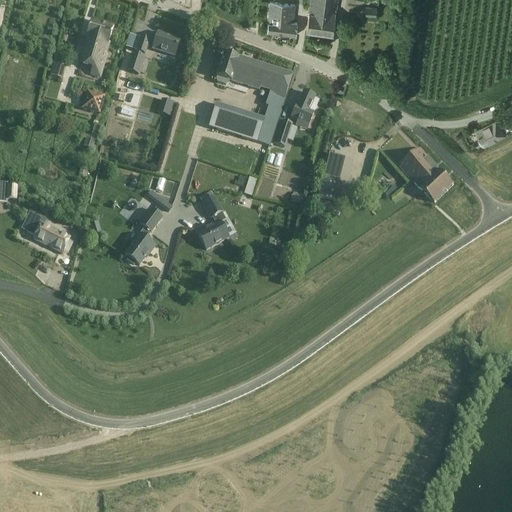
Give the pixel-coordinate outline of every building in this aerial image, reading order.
[(309,13),(306,32),(333,35),(337,0),(310,0),(309,13)] [(268,23),(267,31),(296,35),(297,23),(293,23),(295,5),(269,2),(267,23),(268,23)] [(365,7),(364,16),(376,17),(377,8),(365,7)] [(86,38),(78,63),(92,67),(90,75),(99,78),(109,44),(108,44),(113,28),(91,22),(86,38)] [(174,57),(179,40),(157,33),(152,49),(174,57)] [(141,37),(136,53),(146,56),(150,40),(141,37)] [(278,98),(284,100),(293,74),(238,57),(238,59),(224,54),(216,77),(217,77),(216,81),(217,84),(226,86),(228,86),(229,81),(259,91),(259,89),(268,91),(270,93),(278,98)] [(54,63),(50,76),(61,80),(65,66),(54,63)] [(105,97),(87,91),(81,110),(99,116),(105,97)] [(315,97),(303,92),(297,107),(296,106),(291,118),(309,126),(314,114),(309,112),(315,97)] [(257,143),(270,147),(270,144),(271,144),(278,121),(279,119),(285,100),(284,100),(278,98),(270,93),(265,106),(268,107),(264,119),(257,143)] [(208,128),(210,129),(257,143),(264,119),(216,104),(208,128)] [(511,130),(511,120),(510,116),(500,121),(506,133),(511,130)] [(507,136),(496,121),(474,132),(484,148),(507,136)] [(292,125),(283,122),(275,146),(285,149),(292,125)] [(94,124),(92,134),(98,135),(100,125),(94,124)] [(87,137),(83,146),(95,151),(99,142),(87,137)] [(421,150),(400,169),(419,189),(420,190),(434,204),(453,185),(439,171),(421,150)] [(249,177),(244,194),(252,197),(257,180),(249,177)] [(322,180),(317,201),(337,206),(342,185),(322,180)] [(16,189),(8,188),(7,201),(15,201),(16,189)] [(147,197),(168,213),(172,208),(151,192),(147,197)] [(197,235),(206,251),(229,239),(220,223),(225,221),(221,214),(222,213),(213,197),(202,203),(211,220),(212,219),(216,225),(197,235)] [(139,267),(149,254),(150,254),(155,247),(145,239),(150,233),(151,234),(162,219),(151,211),(140,226),(145,229),(124,256),(128,259),(127,260),(134,266),(135,264),(139,267)] [(70,239),(41,225),(34,240),(62,254),(70,239)]
